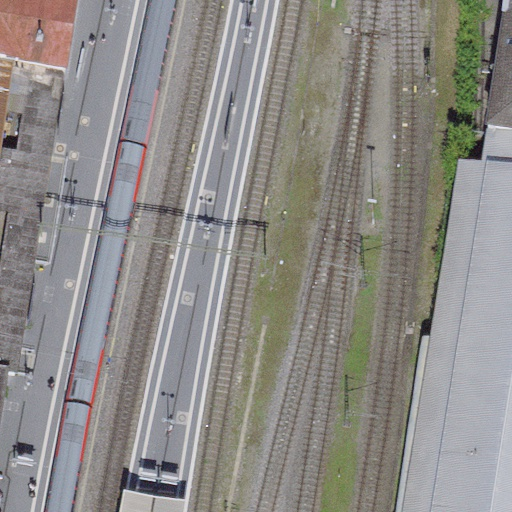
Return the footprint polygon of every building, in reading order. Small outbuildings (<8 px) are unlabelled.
[(0,0),(0,44),(38,50),(32,96),(61,100),(63,79),(67,79),(79,0),(0,0)] [(511,0),(510,0),(506,28),(510,29),(493,143),(496,144),(511,146),(511,0)] [(0,155),(13,69),(0,67),(0,155)] [(61,100),(32,96),(26,135),(56,139),(61,100)] [(26,135),(22,171),(51,175),(56,139),(26,135)] [(464,348),(438,511),(511,511),(511,146),(496,144),(464,348)] [(0,444),(10,382),(0,380),(0,444)]
